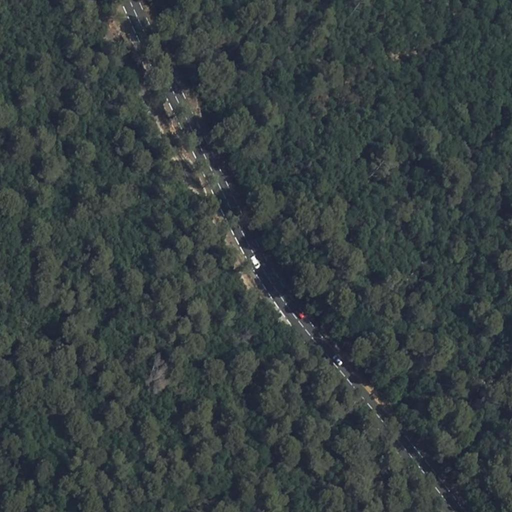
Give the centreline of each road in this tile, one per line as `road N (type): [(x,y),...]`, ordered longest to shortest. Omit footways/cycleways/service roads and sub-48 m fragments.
road 1 (secondary): [(130,0),(248,246),(455,511)]
road 2 (track): [(299,320),(258,292),(90,0)]
